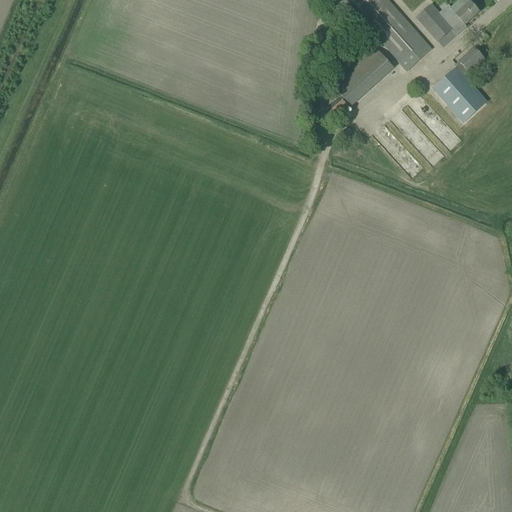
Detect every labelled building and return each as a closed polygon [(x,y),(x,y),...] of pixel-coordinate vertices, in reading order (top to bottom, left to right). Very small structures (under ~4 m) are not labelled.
[(345,0),(340,5),(370,38),(373,36),(407,74),(432,51),(387,0),(345,0)] [(431,6),(416,19),(437,42),(451,29),(460,22),(464,26),(478,14),(477,12),(479,11),(475,7),(474,8),(470,4),(469,4),(466,0),(460,0),(450,9),(453,13),(444,21),(431,6)] [(458,62),(459,62),(454,67),(456,69),(433,90),(463,124),(486,103),(464,78),(484,61),(473,49),(458,62)] [(351,106),(394,69),(380,53),(337,91),(351,106)] [(451,150),(461,140),(418,95),(385,126),(394,136),(397,133),(394,130),(398,126),(413,142),(422,133),(425,136),(431,130),(451,150)] [(426,173),(432,168),(403,134),(398,139),(426,173)]
